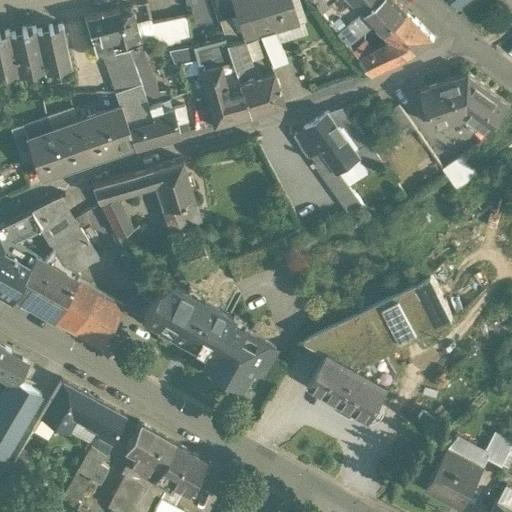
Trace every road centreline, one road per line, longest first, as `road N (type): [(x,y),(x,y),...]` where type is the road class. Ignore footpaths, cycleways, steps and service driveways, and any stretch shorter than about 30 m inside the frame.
road 1 (residential): [(460,38),(400,74),(308,111),(30,192),(0,209)]
road 2 (tertiary): [(0,316),(359,511)]
